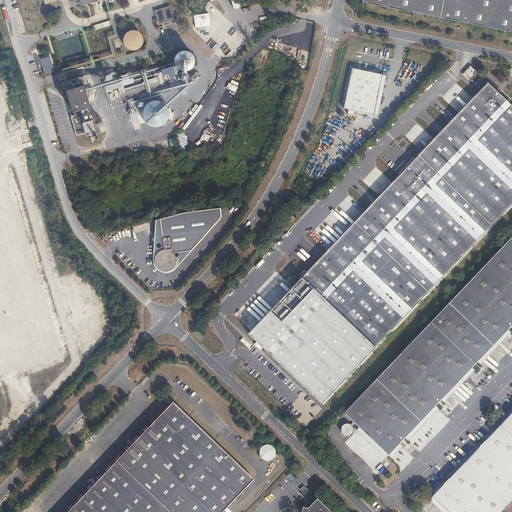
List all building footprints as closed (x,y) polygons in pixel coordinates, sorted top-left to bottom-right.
[(511,32),(511,0),(362,0),(362,3),(511,32)] [(170,6),(155,10),(160,23),(174,18),(170,6)] [(110,20),(93,25),(94,30),(112,24),(110,20)] [(128,32),(125,34),(124,37),(123,40),(124,43),(125,46),(128,49),(132,50),(135,50),(137,49),(140,48),(141,46),(143,44),(143,40),(143,37),(141,34),(139,32),(135,31),(132,30),(128,32)] [(194,63),(195,61),(195,60),(194,57),(194,55),(192,53),(190,51),(187,50),(185,50),(183,50),(181,51),(178,52),(177,54),(176,56),(175,58),(175,60),(175,61),(175,63),(176,66),(179,68),(180,69),(181,70),(183,70),(187,70),(189,69),(190,68),(192,67),(193,65),(194,63)] [(454,65),(450,62),(445,67),(449,70),(454,65)] [(168,74),(170,78),(176,76),(173,66),(162,69),(163,75),(168,74)] [(475,72),(469,67),(463,73),(469,79),(475,72)] [(375,111),(383,76),(351,69),(342,111),(347,112),(346,118),(353,119),(354,114),(374,118),(375,111)] [(81,76),(64,81),(73,112),(90,107),(81,76)] [(386,77),(383,76),(375,111),(379,112),(386,77)] [(118,87),(120,93),(126,92),(123,81),(105,86),(107,91),(118,87)] [(349,228),(421,297),(511,201),(511,104),(488,81),(349,228)] [(162,117),(162,115),(163,114),(162,110),(161,109),(160,107),(158,105),(155,104),(153,103),(151,104),(149,104),(146,106),(144,107),(143,109),(143,111),(142,113),(142,114),(143,116),(144,119),(146,121),(148,123),(149,123),(151,123),(154,123),(156,123),(158,122),(160,120),(161,119),(162,117)] [(92,121),(84,123),(86,132),(94,130),(92,121)] [(192,249),(219,219),(220,218),(220,217),(220,216),(220,215),(220,214),(220,208),(182,212),(164,217),(163,249),(162,249),(161,250),(160,250),(159,250),(158,251),(157,252),(156,253),(155,254),(155,255),(154,256),(154,257),(154,258),(154,259),(154,260),(154,261),(154,262),(154,263),(154,264),(155,265),(155,266),(156,267),(157,268),(158,269),(159,269),(160,270),(161,270),(162,271),(163,271),(164,271),(165,271),(166,271),(167,271),(168,271),(169,270),(170,270),(170,269),(171,269),(172,268),(173,268),(173,267),(174,266),(174,265),(175,264),(175,263),(176,262),(176,261),(176,260),(176,259),(176,258),(175,257),(175,256),(175,255),(174,255),(174,254),(173,253),(189,251),(189,250),(190,250),(191,250),(191,249),(192,249)] [(297,284),(369,352),(421,297),(349,228),(302,277),(297,284)] [(511,327),(511,237),(347,410),(392,453),(511,327)] [(369,352),(297,284),(248,334),(322,405),(355,367),(369,352)] [(173,402),(67,511),(222,511),(227,508),(254,479),(173,402)] [(502,511),(511,502),(511,413),(435,495),(453,511),(502,511)] [(0,428),(0,430),(5,433),(10,419),(4,417),(0,428)] [(275,453),(275,452),(275,450),(275,449),(274,447),(273,446),(271,445),(270,444),(268,443),(266,443),(264,444),(262,445),(260,447),(259,448),(258,449),(258,451),(258,452),(259,455),(261,458),(262,459),(264,460),(265,460),(267,460),(268,460),(270,460),(271,459),(273,457),(274,455),(275,453)] [(307,510),(302,508),(301,511),(328,511),(316,500),(307,510)]
